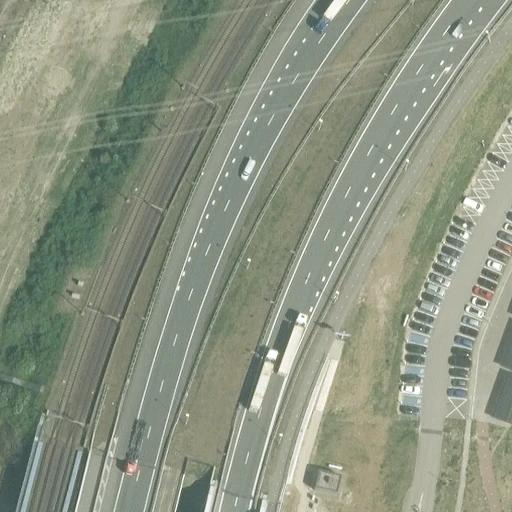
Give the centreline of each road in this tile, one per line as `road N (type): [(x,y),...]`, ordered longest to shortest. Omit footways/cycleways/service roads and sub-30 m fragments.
road 1 (motorway): [(225,511),(298,294),(345,193),(474,0)]
road 2 (motorway): [(345,0),(272,106),(210,233),(163,365),(128,511)]
